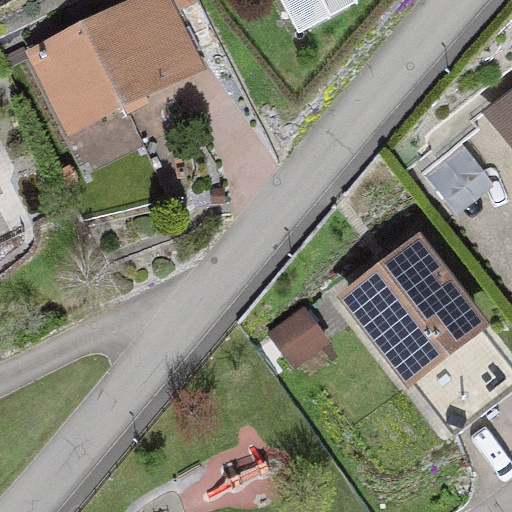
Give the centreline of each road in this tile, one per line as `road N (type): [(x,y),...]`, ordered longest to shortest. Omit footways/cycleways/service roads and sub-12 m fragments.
road 1 (residential): [(178,332),(466,0)]
road 2 (residential): [(178,332),(26,511)]
road 3 (residential): [(0,384),(129,328),(178,332)]
